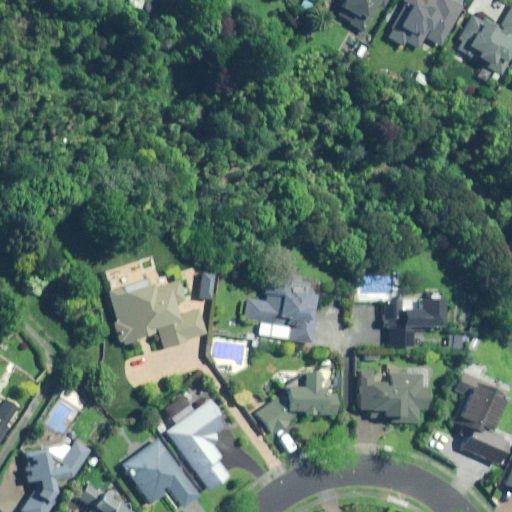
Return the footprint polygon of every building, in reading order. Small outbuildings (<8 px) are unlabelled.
[(333,0),(336,9),(360,21),(368,5),(379,10),(384,0),(333,0)] [(434,0),(434,1),(432,0),(401,0),(382,38),(402,49),(404,45),(414,50),(420,38),(437,47),(458,8),(442,0),(434,0)] [(511,50),(511,6),(508,4),(496,29),(468,14),(452,45),(471,56),(470,58),(486,67),(490,59),(500,64),(506,51),(511,53),(511,50)] [(209,274),(196,273),(194,299),(207,300),(209,274)] [(143,290),(140,280),(101,293),(110,320),(106,321),(113,344),(118,343),(119,346),(131,342),(130,341),(150,334),(156,352),(185,343),(184,340),(200,335),(192,308),(175,313),(172,304),(179,302),(172,281),(143,290)] [(313,294),(276,288),(274,300),(263,299),(263,302),(242,299),(239,321),(256,323),(255,335),(306,343),(313,294)] [(437,302),(413,301),(412,310),(396,309),(397,304),(378,303),(377,328),(384,328),(383,346),(409,348),(410,328),(436,330),(437,302)] [(370,370),(355,369),(352,410),(376,412),(376,417),(398,418),(397,423),(414,424),(415,409),(423,410),(424,389),(417,388),(418,375),(385,373),(385,382),(369,381),(370,370)] [(310,416),(310,411),(330,412),(331,401),(332,395),(319,394),(312,383),(313,372),(297,371),(296,380),(285,388),(279,387),(278,395),(251,414),(267,437),(288,422),(290,415),(294,415),(310,416)] [(487,385),(457,372),(448,392),(462,398),(450,425),(464,431),(461,438),(498,454),(503,442),(484,434),(502,391),(487,385)] [(158,410),(170,426),(188,413),(176,397),(158,410)] [(188,413),(170,426),(161,433),(204,491),(224,476),(212,460),(216,457),(210,449),(212,432),(218,428),(211,419),(216,415),(206,401),(188,413)] [(125,478),(146,506),(160,496),(172,511),(174,511),(196,496),(153,438),(116,466),(125,478)] [(44,468),(42,450),(18,453),(20,482),(33,481),(33,490),(29,490),(21,500),(14,510),(16,511),(45,511),(50,506),(51,504),(50,490),(49,479),(71,477),(85,450),(71,443),(57,466),(44,468)] [(511,457),(500,486),(511,490),(511,457)] [(126,511),(82,481),(72,496),(60,511),(126,511)]
